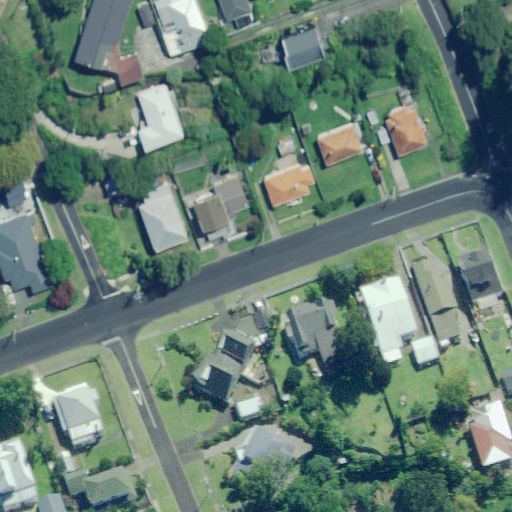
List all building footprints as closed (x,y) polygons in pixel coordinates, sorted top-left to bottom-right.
[(132,0),(94,0),(76,54),(121,70),(123,80),(145,74),(140,52),(121,57),(118,43),(132,0)] [(210,41),(196,0),(155,0),(163,22),(174,53),(210,41)] [(221,0),(228,19),(237,16),(240,25),(255,20),(248,0),(221,0)] [(152,2),(138,6),(144,25),(158,21),(152,2)] [(326,50),(317,23),(283,34),(293,61),(326,50)] [(183,132),(167,83),(139,93),(150,123),(140,126),(146,144),(183,132)] [(428,143),(415,106),(409,108),(408,104),(388,110),(390,115),(388,116),(400,153),(428,143)] [(364,149),(354,122),(318,136),(328,162),(364,149)] [(296,149),(293,142),(279,148),(282,155),(296,149)] [(310,163),(301,166),(300,163),(265,176),(275,203),(310,190),(308,183),(316,180),(310,163)] [(32,197),(21,165),(0,172),(11,204),(32,197)] [(250,204),(240,174),(214,183),(216,191),(196,198),(206,226),(236,216),(234,210),(250,204)] [(189,235),(169,182),(137,195),(157,247),(189,235)] [(38,219),(34,208),(0,219),(0,259),(5,275),(10,273),(15,286),(31,281),(34,290),(52,283),(31,222),(38,219)] [(507,306),(486,253),(458,264),(478,317),(507,306)] [(436,280),(430,265),(414,271),(440,345),(460,337),(454,319),(459,317),(445,277),(436,280)] [(417,336),(400,284),(361,297),(384,368),(402,362),(396,343),(417,336)] [(338,319),(334,304),(297,315),(298,319),(288,322),(297,355),(320,349),(328,376),(347,370),(333,321),(338,319)] [(505,350),(498,322),(484,325),(491,353),(505,350)] [(256,351),(225,335),(197,390),(228,405),(256,351)] [(438,361),(431,341),(410,347),(417,368),(438,361)] [(511,362),(499,366),(507,396),(511,394),(511,362)] [(88,398),(85,389),(51,402),(64,437),(69,435),(74,450),(104,440),(92,407),(99,405),(95,395),(88,398)] [(260,417),(255,402),(237,408),(242,423),(260,417)] [(511,452),(511,448),(499,408),(467,418),(484,475),(511,465),(508,454),(511,452)] [(277,442),(279,437),(268,432),(266,437),(252,430),(230,476),(255,488),(263,471),(282,480),(295,454),(283,448),(284,445),(277,442)] [(7,511),(38,501),(18,448),(5,452),(4,450),(0,451),(0,504),(0,505),(2,511),(7,511)] [(74,476),(68,458),(55,462),(60,481),(74,476)] [(88,488),(83,475),(65,481),(71,499),(84,495),(82,490),(88,488)] [(97,511),(132,500),(124,478),(84,492),(90,511),(97,511)] [(63,511),(59,500),(38,507),(39,511),(63,511)]
